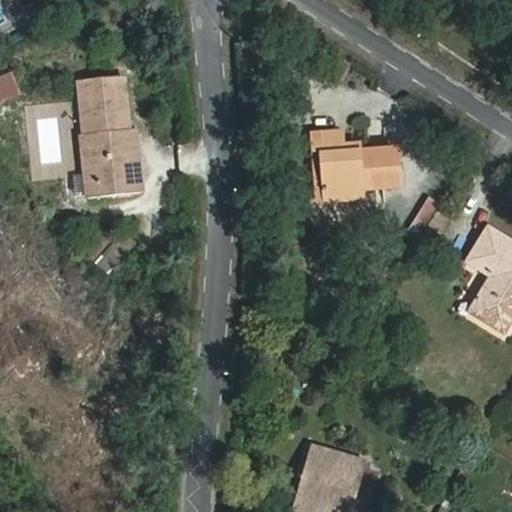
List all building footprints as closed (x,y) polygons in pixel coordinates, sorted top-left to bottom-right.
[(324,77),(339,87),(352,64),(337,55),(324,77)] [(80,137),(84,175),(86,191),(86,196),(141,191),(137,143),(129,144),(128,131),(124,80),(78,84),(83,137),(80,137)] [(137,130),(128,131),(129,144),(137,143),(137,130)] [(329,157),(333,199),(364,197),(364,189),(399,186),(397,150),(360,153),(344,155),(343,146),(342,133),(317,135),(319,158),(329,157)] [(360,145),(343,146),(344,155),(360,153),(360,145)] [(323,200),(333,199),(329,157),(319,158),(323,200)] [(86,191),(84,175),(74,176),(76,193),(86,191)] [(437,249),(453,214),(423,201),(407,235),(437,249)] [(511,243),(491,230),(473,261),(496,276),(475,312),(505,331),(511,319),(511,243)] [(103,231),(84,253),(96,263),(115,242),(103,231)] [(351,511),(365,463),(315,448),(295,511),(351,511)]
